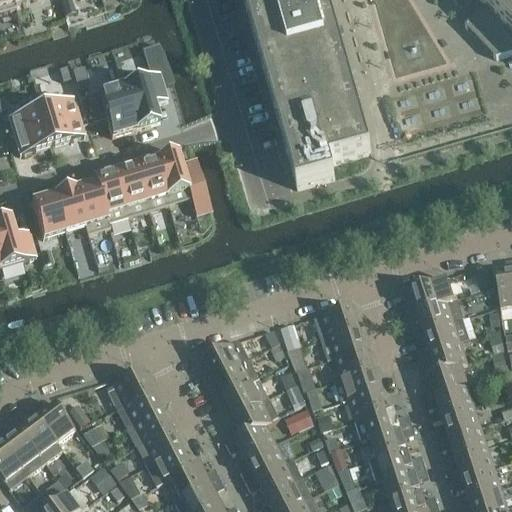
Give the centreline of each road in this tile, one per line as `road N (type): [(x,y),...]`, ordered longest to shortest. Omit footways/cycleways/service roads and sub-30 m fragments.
road 1 (residential): [(0,193),(233,123)]
road 2 (residential): [(164,343),(368,274)]
road 3 (unknown): [(196,4),(0,64)]
road 4 (residential): [(0,407),(27,388),(164,343)]
road 5 (residential): [(368,274),(511,233)]
road 6 (unclassified): [(233,123),(194,0)]
